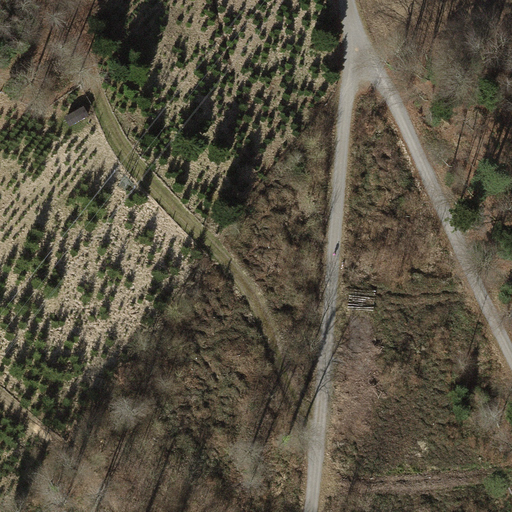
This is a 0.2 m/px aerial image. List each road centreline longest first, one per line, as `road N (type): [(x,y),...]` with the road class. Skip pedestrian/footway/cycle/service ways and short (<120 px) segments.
road 1 (track): [(72,0),(111,127),(251,292),(316,444)]
road 2 (track): [(309,511),(347,160),(347,0)]
road 3 (track): [(511,366),(426,161),(351,20)]
road 4 (track): [(124,511),(0,394)]
